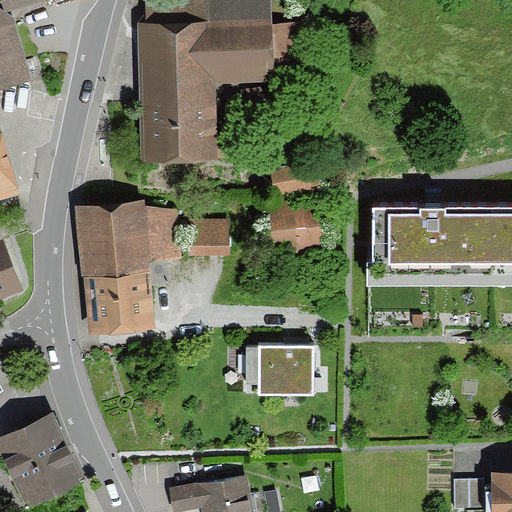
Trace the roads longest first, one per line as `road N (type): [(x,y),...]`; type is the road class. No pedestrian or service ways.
road 1 (tertiary): [(47,315),(55,207),(105,0)]
road 2 (tertiary): [(119,511),(47,315)]
